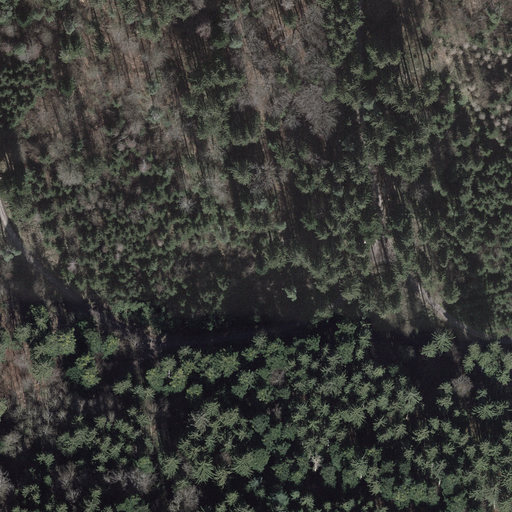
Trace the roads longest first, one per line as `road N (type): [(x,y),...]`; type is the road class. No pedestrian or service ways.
road 1 (track): [(153,346),(202,344),(316,316),(351,289),(384,242),(362,110),(361,0)]
road 2 (track): [(1,511),(21,481),(153,346),(100,318),(23,251),(0,202)]
road 3 (track): [(384,242),(415,286),(469,333),(511,341)]
